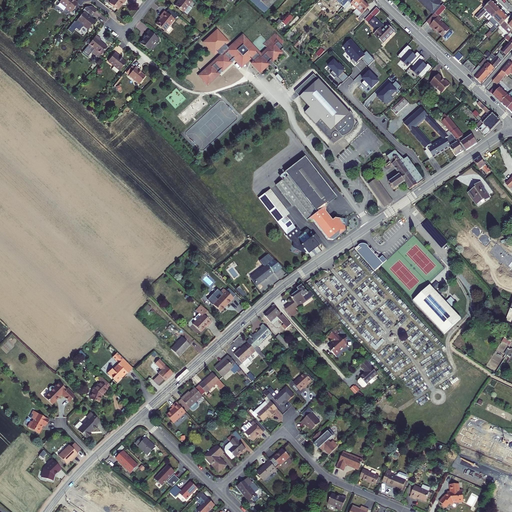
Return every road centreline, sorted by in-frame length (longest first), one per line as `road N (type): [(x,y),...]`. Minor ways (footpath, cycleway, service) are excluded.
road 1 (tertiary): [(271,295),(511,128)]
road 2 (residential): [(407,511),(318,472),(285,434),(216,488)]
road 3 (tertiary): [(139,413),(271,295)]
road 4 (tertiary): [(478,94),(382,0)]
